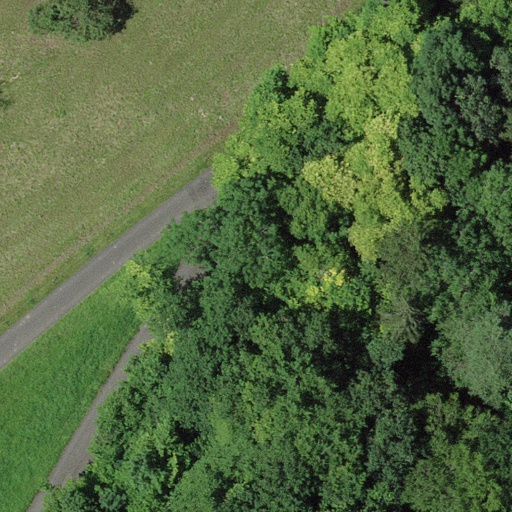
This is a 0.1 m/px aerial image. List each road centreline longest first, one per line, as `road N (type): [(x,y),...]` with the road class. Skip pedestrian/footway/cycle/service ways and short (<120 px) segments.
road 1 (track): [(424,0),(173,314),(50,511)]
road 2 (track): [(0,345),(408,0)]
